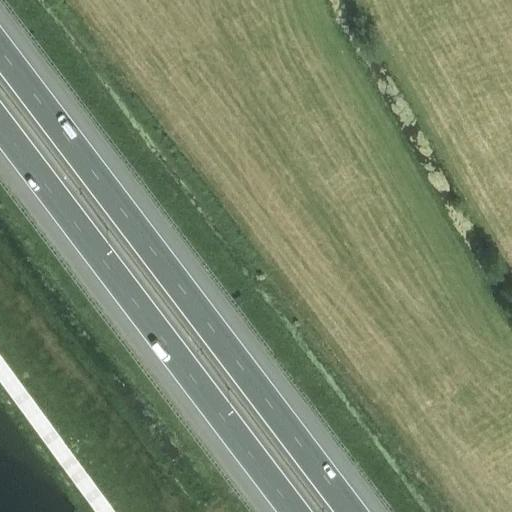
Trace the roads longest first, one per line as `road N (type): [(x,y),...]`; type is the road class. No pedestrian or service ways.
road 1 (motorway): [(356,511),(0,44)]
road 2 (motorway): [(0,132),(288,511)]
